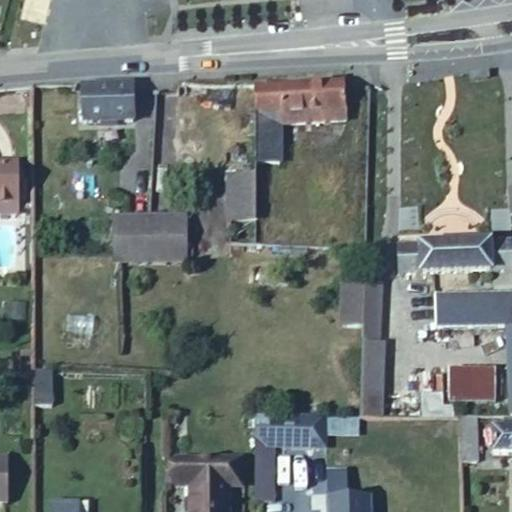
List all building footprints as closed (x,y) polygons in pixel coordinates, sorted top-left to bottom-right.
[(487,72),(469,75),(470,81),(488,78),(487,72)] [(254,87),(254,165),(279,164),(279,127),(345,121),(344,84),(278,87),(254,87)] [(132,122),(131,85),(82,87),(84,124),(132,122)] [(0,214),(17,214),(17,164),(0,164),(0,214)] [(228,247),(254,247),(254,179),(228,179),(228,247)] [(183,250),(183,219),(116,219),(116,252),(183,250)] [(511,271),(511,269),(511,243),(397,248),(397,277),(511,271)] [(183,260),(183,250),(116,252),(115,262),(183,260)] [(362,327),(364,285),(343,284),(340,327),(362,327)] [(377,344),(380,286),(364,285),(362,327),(362,344),(377,344)] [(511,327),(511,295),(434,297),(435,330),(511,327)] [(25,304),(6,304),(6,319),(24,320),(25,304)] [(381,420),(384,345),(362,344),(360,420),(381,420)] [(33,379),(33,352),(21,354),(21,379),(33,379)] [(51,407),(52,372),(35,371),(35,407),(51,407)] [(494,404),(494,371),(448,371),(448,404),(494,404)] [(442,408),(442,396),(421,397),(422,420),(442,419),(442,408)] [(453,419),(453,408),(442,408),(442,419),(453,419)] [(477,463),(476,419),(465,418),(459,419),(460,464),(477,463)] [(511,418),(509,419),(504,419),(503,431),(493,431),(493,454),(511,454),(511,418)] [(325,448),(325,419),(256,419),(256,503),(273,503),(274,448),(325,448)] [(242,461),(176,462),(176,488),(192,488),(192,511),(229,511),(229,487),(242,487),(242,461)] [(330,511),(370,511),(370,503),(357,503),(357,489),(338,489),(338,503),(330,503),(330,511)]
